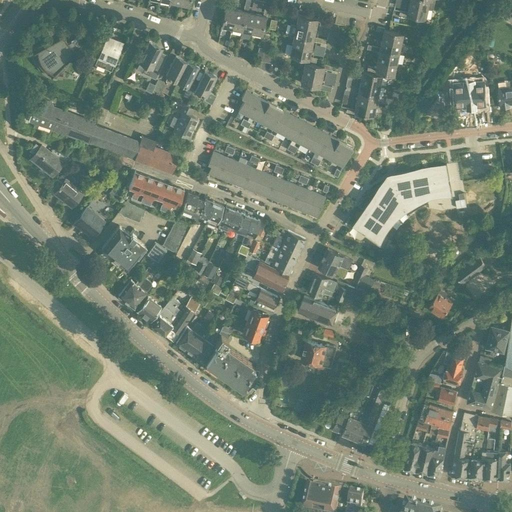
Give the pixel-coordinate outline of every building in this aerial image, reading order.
[(221,25),(230,27),(232,27),(234,18),(232,18),(235,8),(228,7),(229,0),(224,0),(223,6),(225,6),(221,25)] [(410,0),(409,4),(419,6),(420,4),(429,6),(429,8),(433,9),(435,0),(410,0)] [(248,8),(249,3),(245,2),(243,10),(235,8),(232,18),(234,18),(232,27),(230,27),(230,28),(232,29),(232,28),(241,29),(246,8),(248,8)] [(427,18),(429,8),(429,6),(420,4),(419,6),(409,4),(408,10),(401,9),(400,13),(407,15),(408,13),(427,18)] [(263,14),(255,12),(252,23),(254,23),(252,32),(261,34),(265,15),(267,15),(268,8),(264,7),(263,14)] [(241,29),(250,31),(252,32),(254,23),(252,23),(255,12),(247,11),(248,8),(246,8),(241,29)] [(298,13),(296,23),(296,25),(305,27),(305,25),(315,28),(317,21),(324,23),(325,18),(317,16),(317,18),(298,13)] [(296,23),(294,23),(294,25),(295,25),(293,34),(295,35),(315,39),(315,41),(320,42),(321,37),(313,36),(315,28),(305,25),(305,27),(296,25),(296,23)] [(400,44),(402,44),(402,42),(401,41),(403,33),(384,29),(384,27),(377,25),(376,29),(383,31),(381,39),(391,41),(392,40),(401,42),(400,44)] [(63,64),(75,52),(62,34),(36,48),(36,49),(37,49),(38,56),(41,62),(46,68),(53,71),(52,72),(53,73),(54,71),(57,74),(65,66),(63,64)] [(300,45),(311,47),(312,40),(315,41),(315,39),(295,35),(293,34),(292,42),(291,44),(300,46),(300,45)] [(117,41),(115,41),(113,40),(113,38),(107,35),(102,48),(103,48),(97,63),(111,69),(122,42),(117,40),(117,41)] [(391,41),(381,39),(380,46),(377,45),(377,48),(398,53),(400,44),(401,42),(392,40),(391,41)] [(145,65),(142,72),(155,78),(167,54),(160,51),(159,47),(148,42),(139,61),(145,65)] [(309,55),(311,47),(300,45),(300,46),(291,44),(292,42),(290,42),(289,44),(291,44),(289,54),(308,58),(308,60),(315,61),(316,57),(309,55)] [(396,63),(398,64),(398,61),(397,61),(398,53),(377,48),(377,45),(372,44),(371,49),(379,50),(377,59),(387,61),(387,59),(396,61),(396,63)] [(256,59),(262,61),(264,48),(258,47),(256,59)] [(271,50),(264,48),(262,61),(268,62),(271,50)] [(268,62),(273,63),(276,51),(271,50),(268,62)] [(283,52),(276,51),(273,63),(280,65),(283,52)] [(177,80),(187,61),(176,55),(165,74),(177,80)] [(394,73),(396,63),(396,61),(387,59),(387,61),(377,59),(375,65),(368,64),(367,68),(375,70),(375,69),(394,73)] [(199,67),(187,61),(177,80),(187,86),(182,94),(188,98),(195,85),(190,83),(199,67)] [(305,61),(302,70),(303,71),(302,72),(311,74),(311,73),(322,75),(323,69),(331,70),(332,66),(324,64),(323,66),(305,61)] [(362,72),(360,80),(370,83),(371,81),(380,83),(379,85),(381,86),(382,83),(380,83),(382,74),(363,70),(364,68),(355,66),(354,71),(362,72)] [(216,94),(209,91),(216,76),(204,70),(195,90),(205,95),(204,99),(212,103),(216,94)] [(303,71),(302,70),(301,70),(300,72),(302,73),(300,82),(319,86),(319,88),(330,90),(331,86),(320,83),(322,75),(311,73),(311,74),(302,72),(303,71)] [(157,78),(154,84),(155,84),(153,89),(160,92),(164,84),(163,81),(157,78)] [(359,88),(356,87),(356,89),(377,94),(379,85),(380,83),(371,81),(370,83),(360,80),(359,88)] [(465,81),(454,82),(456,105),(468,105),(468,107),(476,106),(486,105),(485,80),(475,81),(475,80),(465,80),(465,81)] [(151,92),(153,89),(155,84),(154,84),(149,81),(145,89),(151,92)] [(351,86),(350,90),(358,92),(356,100),(366,102),(366,101),(375,103),(375,105),(377,105),(377,102),(376,102),(377,94),(356,89),(356,87),(351,86)] [(511,86),(499,88),(501,108),(511,106),(510,102),(511,102),(511,86)] [(244,99),(238,110),(249,116),(259,96),(245,89),(241,97),(244,99)] [(259,96),(249,116),(261,122),(268,111),(264,109),(268,102),(259,96)] [(76,100),(69,97),(67,103),(73,106),(74,103),(78,104),(80,100),(76,99),(76,100)] [(29,118),(94,143),(100,127),(63,113),(64,110),(36,99),(29,118)] [(373,114),(375,105),(375,103),(366,101),(366,102),(356,100),(354,107),(347,105),(346,110),(353,112),(354,110),(373,114)] [(174,115),(170,124),(175,126),(174,128),(188,135),(197,117),(191,115),(194,108),(182,102),(179,109),(183,110),(182,112),(179,118),(174,115)] [(268,111),(261,122),(271,128),(281,109),(268,102),(264,109),(268,111)] [(281,109),(271,128),(284,135),(290,123),(287,121),(291,114),(281,109)] [(290,123),(284,135),(294,140),(304,121),(291,114),(287,121),(290,123)] [(304,121),(294,140),(307,147),(313,135),(310,133),(314,126),(304,121)] [(313,135),(307,147),(317,152),(327,133),(314,126),(310,133),(313,135)] [(139,142),(100,127),(94,143),(171,173),(178,154),(154,145),(156,139),(142,134),(139,142)] [(327,133),(317,152),(329,159),(336,147),(332,145),(336,138),(327,133)] [(336,147),(329,159),(342,166),(353,147),(336,138),(332,145),(336,147)] [(36,142),(30,150),(34,153),(30,158),(42,167),(40,170),(48,176),(50,173),(52,175),(62,163),(66,167),(72,159),(63,151),(58,158),(41,144),(40,146),(36,142)] [(208,172),(217,176),(225,156),(212,151),(207,163),(211,165),(208,172)] [(217,176),(230,181),(238,161),(225,156),(217,176)] [(230,181),(242,186),(250,166),(238,161),(230,181)] [(398,177),(387,184),(383,181),(375,193),(377,193),(374,197),(373,196),(365,207),(366,208),(364,212),(363,211),(355,222),(380,240),(381,237),(383,234),(384,231),(386,228),(388,225),(390,222),(392,220),(394,217),(397,215),(399,212),(402,210),(404,208),(407,206),(410,204),(413,203),(416,201),(419,200),(422,199),(425,197),(428,197),(431,196),(435,195),(438,195),(441,194),(445,194),(448,194),(451,194),(446,164),(432,166),(433,168),(429,168),(428,167),(415,169),(415,171),(411,172),(411,170),(397,173),(398,177)] [(250,166),(242,186),(254,191),(262,171),(250,166)] [(139,190),(145,174),(135,170),(129,186),(135,188),(132,197),(137,199),(140,190),(139,190)] [(275,176),(262,171),(254,191),(267,196),(275,176)] [(145,202),(154,178),(145,174),(139,190),(140,190),(144,192),(141,200),(145,202)] [(279,201),(287,181),(275,176),(267,196),(279,201)] [(82,192),(65,178),(59,185),(57,183),(55,184),(52,188),(52,189),(55,191),(54,192),(71,206),(82,192)] [(158,197),(164,181),(154,178),(145,202),(149,203),(152,195),(158,197)] [(164,209),(173,185),(164,181),(158,197),(163,199),(160,208),(164,209)] [(300,186),(287,181),(279,201),(292,206),(300,186)] [(172,202),(177,204),(183,189),(173,185),(164,209),(169,211),(172,202)] [(304,211),(312,190),(300,186),(292,206),(304,211)] [(325,196),(312,190),(304,211),(317,216),(325,196)] [(180,210),(197,216),(203,199),(197,196),(198,194),(187,191),(182,206),(180,210)] [(208,218),(214,201),(206,197),(199,214),(206,216),(205,218),(207,219),(208,218)] [(466,205),(465,197),(456,199),(457,206),(466,205)] [(125,216),(129,211),(134,205),(128,200),(119,211),(119,212),(125,216)] [(223,204),(214,201),(208,218),(207,219),(206,221),(214,224),(216,220),(217,220),(223,204)] [(129,211),(141,215),(143,216),(145,210),(145,209),(134,205),(129,211)] [(218,225),(227,229),(232,215),(234,209),(226,205),(218,225)] [(104,220),(87,206),(74,221),(92,235),(104,220)] [(241,216),(243,212),(234,209),(232,215),(227,229),(226,231),(233,237),(239,221),(241,216)] [(129,211),(125,216),(139,221),(141,215),(129,211)] [(251,215),(243,212),(241,216),(239,221),(233,237),(242,240),(244,234),(245,233),(246,228),(249,221),(251,216),(251,215)] [(244,234),(242,240),(250,243),(260,218),(251,215),(251,216),(249,221),(246,228),(245,233),(244,234)] [(263,220),(260,227),(265,229),(269,221),(263,220)] [(174,222),(171,227),(184,234),(188,227),(176,222),(174,221),(174,222)] [(130,234),(119,225),(102,246),(112,254),(111,255),(118,261),(119,261),(127,267),(136,257),(138,258),(146,248),(144,247),(145,246),(134,237),(138,232),(134,229),(130,234)] [(184,234),(171,227),(168,233),(181,240),(184,234)] [(260,227),(256,234),(261,237),(265,229),(260,227)] [(274,234),(277,235),(282,238),(290,242),(297,245),(301,247),(305,238),(288,229),(286,234),(276,230),(274,234)] [(168,233),(165,239),(178,246),(181,240),(168,233)] [(256,234),(251,243),(258,246),(260,241),(259,241),(261,237),(256,234)] [(297,255),(301,247),(297,245),(290,242),(282,238),(277,235),(272,243),(279,247),(297,255)] [(162,244),(174,252),(176,251),(178,246),(165,239),(162,244)] [(155,242),(147,254),(157,261),(165,250),(155,242)] [(388,242),(385,249),(394,252),(396,245),(388,242)] [(250,247),(247,253),(253,256),(255,252),(258,246),(251,243),(249,247),(250,247)] [(270,248),(269,252),(280,257),(293,263),(297,255),(279,247),(272,243),(270,247),(270,248)] [(328,247),(324,256),(348,268),(353,259),(328,247)] [(193,249),(187,259),(196,264),(201,253),(193,249)] [(289,272),(293,263),(280,257),(269,252),(267,256),(274,259),(272,264),(289,272)] [(247,253),(242,263),(255,269),(252,275),(281,289),(288,274),(260,260),(260,259),(253,256),(247,253)] [(184,262),(176,256),(172,261),(180,267),(183,263),(184,262)] [(345,275),(348,268),(324,256),(319,265),(343,277),(345,275)] [(486,266),(479,256),(455,273),(462,283),(486,266)] [(362,264),(358,271),(359,271),(365,274),(366,273),(368,274),(371,270),(369,269),(373,262),(364,257),(361,263),(362,264)] [(209,262),(203,273),(211,278),(217,267),(209,262)] [(142,280),(145,276),(152,268),(148,265),(140,275),(135,282),(130,279),(118,295),(126,301),(134,290),(142,280)] [(365,275),(365,274),(359,271),(358,271),(355,278),(362,282),(371,286),(371,287),(377,290),(381,283),(374,280),(374,279),(365,275)] [(223,277),(216,272),(211,280),(218,285),(223,277)] [(246,287),(249,281),(250,279),(236,272),(232,280),(246,287)] [(316,272),(313,281),(333,290),(337,281),(329,278),(329,277),(316,272)] [(134,290),(126,301),(134,307),(146,291),(152,282),(145,276),(142,280),(134,290)] [(418,281),(413,279),(409,288),(414,290),(418,281)] [(278,295),(249,281),(246,287),(256,292),(256,291),(259,292),(256,298),(273,306),(278,295)] [(333,290),(313,281),(309,291),(322,296),(324,291),(332,294),(333,290)] [(221,288),(213,283),(210,290),(218,294),(221,288)] [(345,294),(345,295),(344,298),(356,302),(357,300),(363,301),(367,291),(349,285),(347,289),(345,294)] [(448,293),(441,288),(429,305),(443,315),(453,301),(446,297),(448,293)] [(343,294),(339,292),(336,298),(343,301),(344,298),(345,295),(343,294)] [(236,297),(228,293),(225,299),(233,303),(236,297)] [(337,307),(304,294),(298,309),(331,322),(337,307)] [(161,306),(147,295),(137,309),(150,319),(161,306)] [(183,326),(194,310),(199,302),(191,295),(186,304),(185,304),(174,319),(168,315),(180,301),(172,295),(164,306),(164,305),(151,322),(173,339),(183,326)] [(251,308),(247,320),(263,326),(267,314),(251,308)] [(263,326),(247,320),(242,331),(258,338),(263,326)] [(175,341),(185,348),(194,335),(199,327),(200,326),(197,324),(198,322),(196,321),(191,328),(187,325),(175,341)] [(195,355),(204,337),(208,330),(198,322),(197,324),(200,326),(199,327),(194,335),(185,348),(195,355)] [(222,324),(221,329),(230,332),(231,333),(233,326),(229,325),(228,326),(223,324),(223,325),(222,324)] [(508,329),(493,325),(487,344),(488,345),(486,352),(493,354),(495,347),(503,349),(508,329)] [(217,327),(212,336),(215,338),(219,332),(220,329),(217,327)] [(335,331),(325,328),(323,334),(334,337),(335,331)] [(220,329),(219,332),(221,333),(227,337),(230,332),(221,329),(220,329)] [(227,337),(221,333),(215,340),(218,342),(204,361),(222,374),(241,387),(242,385),(243,385),(255,368),(223,345),(228,338),(227,337)] [(204,337),(195,355),(204,361),(213,344),(204,337)] [(380,351),(381,338),(374,337),(373,351),(380,351)] [(326,344),(307,339),(301,358),(313,361),(313,362),(314,362),(316,363),(318,363),(319,363),(331,366),(337,346),(327,343),(326,344)] [(454,352),(447,350),(444,361),(451,364),(451,366),(448,365),(444,378),(459,383),(463,369),(461,368),(464,358),(454,355),(454,352)] [(498,385),(499,381),(503,366),(479,360),(467,400),(492,406),(498,385)] [(511,364),(506,363),(506,362),(505,362),(501,380),(500,380),(492,406),(492,408),(511,413),(511,364)] [(386,373),(378,370),(375,378),(382,381),(386,373)] [(350,414),(349,415),(345,425),(343,431),(342,432),(366,441),(373,423),(372,423),(382,399),(390,402),(394,391),(374,384),(365,407),(363,406),(363,407),(349,402),(346,408),(355,412),(354,415),(350,414)] [(457,390),(442,386),(438,398),(454,402),(457,390)] [(436,424),(439,424),(442,425),(443,427),(449,428),(454,410),(425,402),(420,418),(419,417),(419,418),(429,421),(432,422),(436,423),(436,424)] [(345,425),(349,415),(332,408),(328,417),(335,420),(333,427),(343,431),(345,425)] [(475,436),(477,426),(479,414),(465,411),(463,419),(461,429),(460,429),(459,433),(475,436)] [(490,417),(479,414),(477,426),(484,428),(489,429),(490,417)] [(498,419),(490,417),(489,429),(487,437),(492,437),(492,430),(496,430),(498,419)] [(416,426),(421,428),(426,429),(429,421),(419,418),(416,426)] [(511,421),(501,419),(500,425),(511,428),(511,421)] [(449,428),(443,427),(442,425),(439,424),(438,429),(437,433),(448,436),(449,428)] [(477,426),(475,436),(483,437),(484,428),(477,426)] [(472,457),(475,436),(459,433),(452,473),(469,474),(472,457)] [(476,474),(484,474),(485,454),(486,449),(487,438),(483,437),(475,436),(472,457),(469,474),(476,474)] [(487,437),(487,438),(486,449),(485,454),(484,474),(497,475),(498,467),(499,450),(494,449),(495,438),(492,437),(487,437)] [(412,440),(408,452),(411,453),(411,451),(420,453),(423,444),(423,443),(412,440)] [(434,447),(432,457),(443,459),(446,445),(440,443),(440,442),(435,441),(434,447)] [(420,453),(416,468),(428,471),(432,457),(434,447),(423,444),(420,453)] [(498,467),(497,475),(510,475),(510,449),(499,449),(499,450),(498,467)] [(404,465),(416,468),(420,453),(411,451),(411,453),(408,452),(404,465)] [(443,459),(432,457),(428,471),(440,473),(443,459)] [(336,511),(341,489),(307,482),(302,511),(304,511),(336,511)] [(364,493),(350,490),(346,510),(345,510),(344,511),(356,511),(357,510),(360,511),(364,493)] [(441,511),(442,510),(406,500),(402,511),(441,511)]
